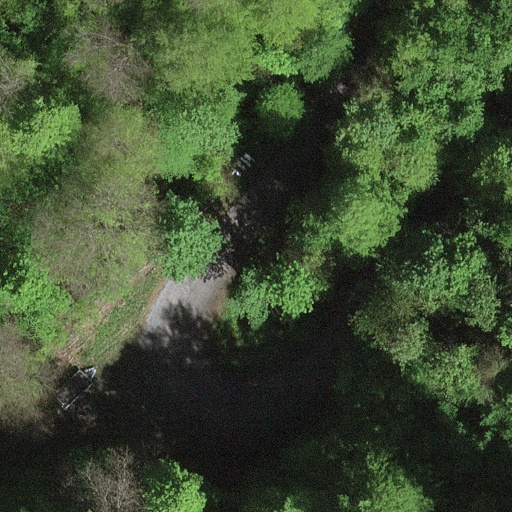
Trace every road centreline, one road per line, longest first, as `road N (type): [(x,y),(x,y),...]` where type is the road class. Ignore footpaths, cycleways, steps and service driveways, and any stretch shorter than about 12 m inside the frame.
road 1 (track): [(187,372),(210,410),(248,419),(272,408),(333,344),(409,230),(511,122)]
road 2 (track): [(395,0),(201,284),(188,314),(187,372)]
road 3 (track): [(0,452),(187,372)]
